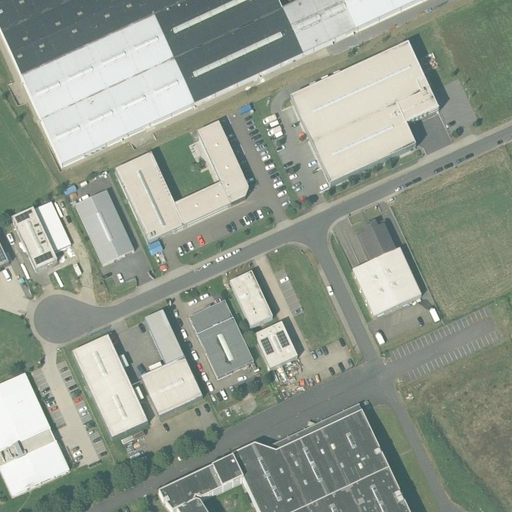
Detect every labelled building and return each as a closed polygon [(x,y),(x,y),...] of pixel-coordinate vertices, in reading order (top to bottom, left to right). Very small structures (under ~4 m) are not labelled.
[(0,0),(0,25),(24,78),(155,17),(197,107),(427,0),(306,0),(283,11),(277,0),(0,0)] [(155,17),(24,78),(63,169),(197,107),(155,17)] [(438,113),(408,49),(291,103),(330,188),(412,150),(402,129),(410,126),(438,113)] [(251,193),(221,127),(198,138),(220,188),(176,207),(153,157),(112,176),(145,249),(163,240),(246,203),(248,198),(251,193)] [(136,256),(108,197),(80,208),(108,269),(136,256)] [(33,212),(53,256),(70,248),(50,204),(33,212)] [(33,212),(33,211),(11,221),(35,274),(57,264),(53,256),(33,212)] [(368,265),(398,252),(384,222),(376,226),(375,224),(369,227),(362,230),(363,232),(355,236),(368,265)] [(0,270),(11,265),(0,242),(0,270)] [(398,252),(368,265),(365,267),(356,271),(351,273),(373,320),(421,299),(399,251),(398,252)] [(272,320),(251,274),(229,285),(250,330),(272,320)] [(224,302),(188,319),(217,382),(253,365),(224,302)] [(162,314),(145,322),(166,368),(184,360),(162,314)] [(281,325),(253,338),(269,373),(297,360),(281,325)] [(148,426),(108,339),(71,355),(111,443),(148,426)] [(202,401),(184,360),(166,368),(140,380),(158,421),(202,401)] [(24,377),(0,388),(0,470),(13,498),(68,473),(24,377)] [(407,511),(362,415),(276,455),(254,448),(231,459),(232,462),(157,495),(163,506),(168,511),(407,511)]
